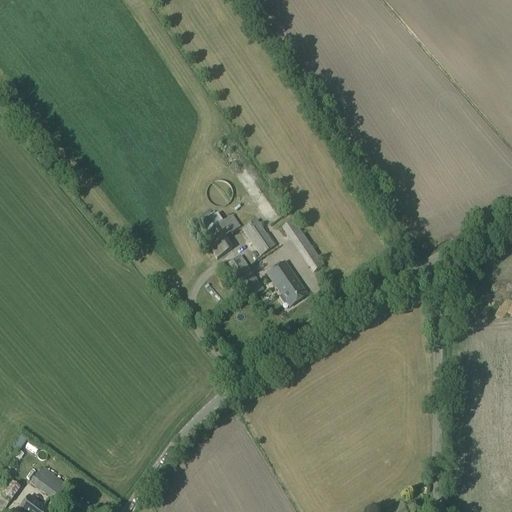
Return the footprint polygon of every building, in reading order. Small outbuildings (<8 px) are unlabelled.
[(218,215),(195,230),(201,237),(218,226),(223,223),(218,215)] [(257,221),(242,231),(261,258),(275,248),(257,221)] [(324,266),(293,222),(282,229),(313,274),(315,272),(323,267),(324,266)] [(218,226),(201,237),(216,261),(233,250),(226,238),(218,226)] [(241,258),(223,270),(246,303),(264,291),(241,258)] [(307,297),(285,264),(267,276),(281,297),(279,299),(283,305),(286,304),(289,309),(307,297)] [(20,437),(2,462),(8,466),(26,440),(20,437)] [(42,468),(31,484),(56,503),(68,487),(42,468)] [(0,499),(8,505),(9,506),(20,491),(5,479),(0,486),(0,499)] [(48,511),(28,498),(17,511),(48,511)] [(391,503),(395,511),(401,509),(397,500),(391,503)]
